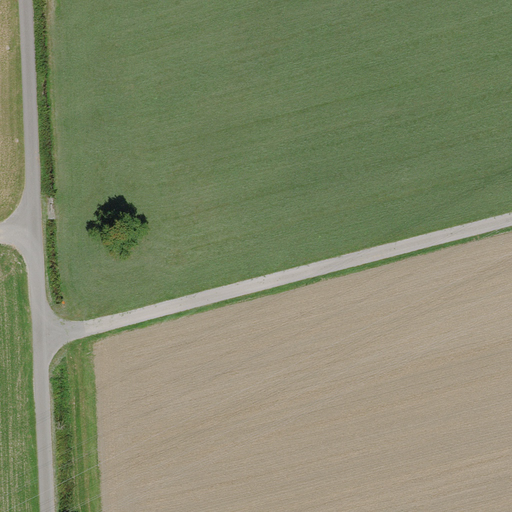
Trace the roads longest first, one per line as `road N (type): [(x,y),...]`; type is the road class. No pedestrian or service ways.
road 1 (unclassified): [(26,0),(51,511)]
road 2 (track): [(44,339),(511,221)]
